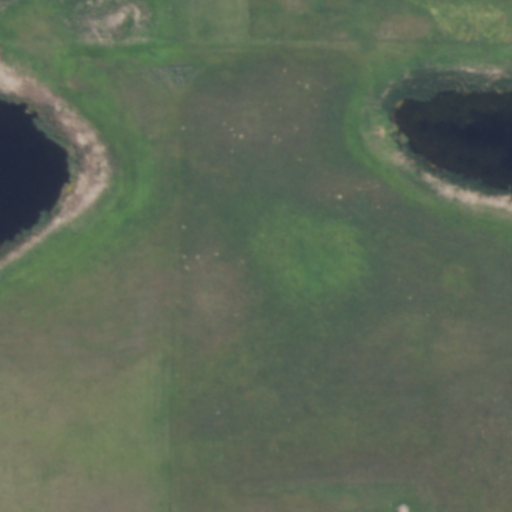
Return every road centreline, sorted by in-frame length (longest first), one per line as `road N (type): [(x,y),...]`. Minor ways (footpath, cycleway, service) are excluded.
road 1 (track): [(169,511),(175,59)]
road 2 (track): [(511,58),(175,59)]
